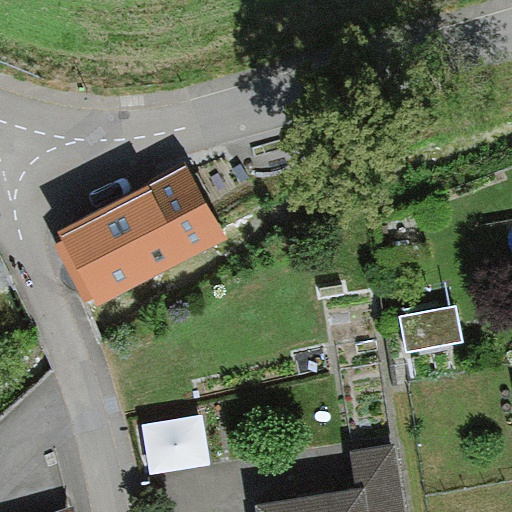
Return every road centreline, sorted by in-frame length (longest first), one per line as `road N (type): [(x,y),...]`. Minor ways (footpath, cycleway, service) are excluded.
road 1 (residential): [(511,34),(134,138),(6,129)]
road 2 (residential): [(117,511),(83,354),(12,212),(6,129)]
